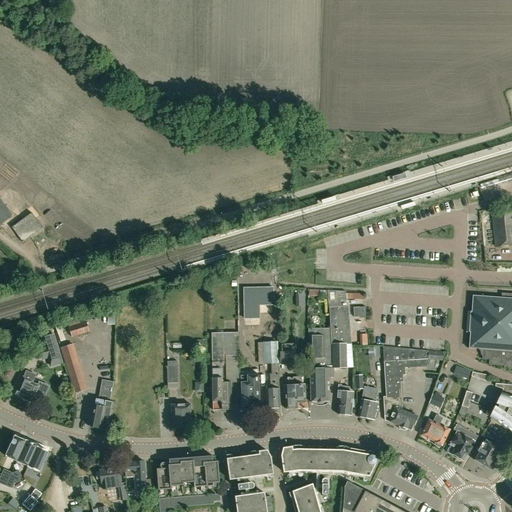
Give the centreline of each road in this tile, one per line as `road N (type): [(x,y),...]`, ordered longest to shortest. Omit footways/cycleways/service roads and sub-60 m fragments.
road 1 (secondary): [(273,436),(101,445),(0,412)]
road 2 (secondary): [(461,496),(425,461),(367,437),(273,436)]
